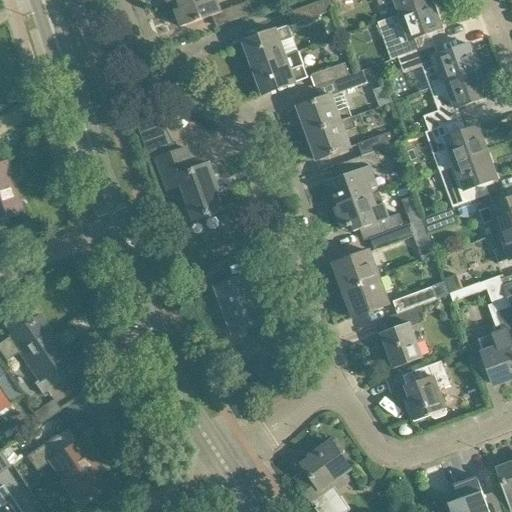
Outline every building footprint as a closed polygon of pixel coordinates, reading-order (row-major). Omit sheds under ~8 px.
[(218,0),(177,0),(181,9),(175,11),(181,27),(221,13),(217,1),(218,0)] [(394,1),(399,15),(433,2),(432,0),(381,0),(383,5),(394,1)] [(327,13),(322,1),(288,13),(293,26),(327,13)] [(230,9),(235,21),(253,14),(248,2),(230,9)] [(433,2),(399,15),(381,22),(395,59),(402,57),(435,45),(430,34),(443,29),(433,2)] [(243,43),(253,69),(286,57),(281,44),(293,39),(289,26),(243,43)] [(425,62),(435,88),(479,71),(470,45),(439,56),(435,45),(402,57),(406,69),(425,62)] [(253,69),(262,95),(308,79),(298,52),(286,57),(253,69)] [(317,89),(335,82),(350,76),(346,64),(312,77),(317,89)] [(350,76),(335,82),(340,95),(368,84),(364,71),(350,76)] [(489,97),(479,71),(435,88),(444,113),(425,120),(429,133),(462,120),(458,109),(489,97)] [(298,108),(307,135),(353,118),(349,107),(337,111),(332,96),(298,108)] [(353,118),(307,135),(317,161),(351,148),(345,132),(357,128),(353,118)] [(466,131),(462,120),(429,133),(443,170),(488,154),(478,127),(466,131)] [(386,133),(357,144),(362,156),(391,146),(386,133)] [(332,203),(335,210),(374,196),(369,183),(376,180),(371,167),(381,164),(377,152),(391,146),(362,156),(357,158),(361,169),(329,182),(336,202),(332,203)] [(222,210),(216,193),(220,191),(209,164),(194,170),(186,149),(156,160),(168,190),(181,186),(194,221),(222,210)] [(498,179),(488,154),(443,170),(457,207),(489,195),(485,184),(498,179)] [(0,220),(20,214),(4,163),(0,163),(0,220)] [(371,226),(375,237),(404,226),(400,214),(389,218),(384,205),(378,207),(374,196),(335,210),(342,230),(352,226),(354,232),(371,226)] [(495,220),(500,235),(511,230),(511,199),(479,212),(484,224),(495,220)] [(429,235),(459,224),(453,209),(423,220),(429,235)] [(410,224),(404,226),(375,237),(370,239),(375,251),(415,236),(410,224)] [(511,259),(511,230),(500,235),(505,248),(494,252),(499,264),(511,259)] [(334,265),(344,292),(380,279),(370,252),(334,265)] [(220,264),(190,275),(196,290),(226,279),(220,264)] [(462,291),(456,275),(444,280),(450,295),(457,292),(462,291)] [(216,288),(233,334),(267,321),(250,276),(216,288)] [(499,277),(484,282),(487,290),(492,305),(495,312),(510,307),(503,286),(499,277)] [(389,305),(380,279),(344,292),(353,318),(389,305)] [(487,290),(484,282),(480,284),(477,285),(479,292),(487,290)] [(511,282),(503,286),(511,308),(511,311),(511,282)] [(393,302),(397,314),(417,307),(438,300),(433,287),(393,302)] [(457,292),(450,295),(453,302),(460,299),(457,292)] [(478,340),(494,385),(511,378),(511,345),(507,333),(511,331),(511,311),(511,308),(510,307),(495,312),(492,305),(488,306),(495,324),(492,329),(494,334),(478,340)] [(423,323),(417,307),(397,314),(391,317),(395,329),(380,335),(393,369),(423,358),(412,327),(423,323)] [(37,317),(0,343),(0,352),(6,361),(20,352),(40,380),(34,384),(42,395),(67,378),(59,367),(68,361),(37,317)] [(426,416),(431,415),(432,418),(435,420),(445,416),(447,413),(445,409),(446,409),(439,390),(450,386),(442,362),(414,372),(418,383),(405,388),(409,400),(405,402),(412,420),(414,420),(413,418),(425,414),(426,416)] [(0,387),(10,402),(20,395),(6,374),(0,378),(0,387)] [(62,481),(80,507),(108,487),(67,428),(26,457),(36,471),(51,461),(64,480),(62,481)] [(350,469),(341,456),(344,454),(344,451),(340,445),(337,444),(334,446),(332,443),(318,453),(319,455),(303,466),(307,472),(296,480),(314,504),(325,497),(321,490),(350,469)] [(14,446),(5,452),(19,472),(28,466),(14,446)] [(0,451),(0,470),(9,464),(0,451)] [(511,464),(498,469),(511,507),(511,464)] [(489,511),(477,477),(454,485),(460,501),(448,505),(451,511),(489,511)] [(19,511),(1,486),(0,486),(0,509),(0,510),(0,511),(19,511)]
